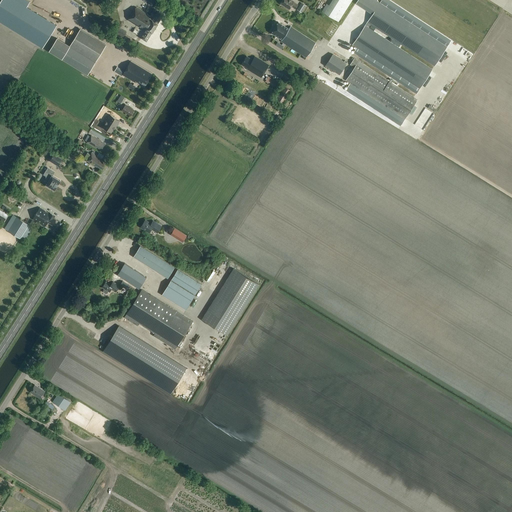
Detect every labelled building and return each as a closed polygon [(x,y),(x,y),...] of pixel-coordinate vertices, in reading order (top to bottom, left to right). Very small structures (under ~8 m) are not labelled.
[(0,20),(43,47),(51,35),(57,25),(51,22),(15,0),(1,0),(0,2),(0,20)] [(295,9),(298,4),(294,2),(294,1),(292,0),(282,0),(280,4),(289,9),(291,6),(295,9)] [(339,21),(352,0),(332,0),(325,12),(339,21)] [(420,89),(432,72),(433,70),(370,28),(372,25),(435,67),(436,65),(445,51),(448,47),(447,46),(380,3),(375,0),(357,0),(356,3),(372,14),(367,22),(365,25),(352,45),(420,89)] [(302,13),(307,6),(302,3),(297,10),(298,10),(297,13),(300,15),(301,12),(302,13)] [(132,12),(128,19),(128,20),(142,29),(137,35),(146,41),(163,14),(154,8),(150,15),(136,6),(132,12)] [(337,35),(343,25),(338,21),(331,32),(337,35)] [(289,28),(278,22),(271,33),(282,40),(280,41),(306,58),(316,43),(290,26),(289,28)] [(57,38),(49,51),(88,75),(96,62),(106,44),(80,29),(70,46),(57,38)] [(118,30),(115,34),(123,39),(126,35),(118,30)] [(333,54),(325,65),(339,75),(347,63),(333,54)] [(246,56),(241,64),(244,66),(247,68),(247,69),(260,78),(269,65),(255,56),(252,60),(246,56)] [(346,80),(405,118),(408,113),(412,115),(417,108),(413,106),(418,99),(355,58),(351,64),(355,66),(346,80)] [(145,85),(152,74),(130,61),(122,75),(135,82),(135,81),(139,83),(140,82),(145,85)] [(318,70),(333,78),(336,73),(320,65),(318,70)] [(277,89),(280,83),(268,76),(265,82),(277,89)] [(265,90),(269,85),(261,77),(257,82),(265,90)] [(291,90),(282,84),(273,98),(283,104),(291,90)] [(122,104),(126,98),(121,95),(117,101),(122,104)] [(131,116),(132,113),(133,113),(134,112),(134,111),(134,110),(125,104),(122,110),(131,116)] [(116,127),(120,121),(110,115),(104,123),(105,124),(103,127),(112,132),(115,127),(116,127)] [(101,150),(105,143),(91,135),(86,142),(95,148),(96,147),(101,150)] [(102,158),(92,152),(90,154),(88,152),(84,157),(87,159),(86,160),(96,167),(97,166),(101,169),(102,168),(103,167),(105,165),(104,164),(105,163),(101,160),(102,158)] [(54,154),(50,161),(58,166),(62,159),(54,154)] [(75,163),(78,158),(71,154),(68,158),(75,163)] [(44,174),(47,176),(46,177),(47,179),(49,180),(46,184),(48,185),(48,186),(49,187),(51,187),(54,190),(60,180),(53,175),(55,172),(48,168),(44,174)] [(46,179),(41,176),(43,171),(39,169),(35,177),(39,179),(37,182),(39,183),(37,187),(43,190),(46,183),(45,182),(46,179)] [(49,213),(39,207),(33,219),(45,226),(47,222),(52,225),(56,219),(53,218),(55,216),(50,213),(49,213)] [(4,229),(21,239),(24,241),(33,227),(30,225),(13,215),(4,229)] [(151,223),(145,220),(140,227),(149,232),(151,229),(157,232),(161,226),(153,220),(151,223)] [(175,228),(171,235),(183,242),(187,236),(175,228)] [(165,234),(162,238),(175,245),(177,241),(165,234)] [(176,271),(173,269),(174,268),(140,246),(133,256),(168,278),(169,276),(172,278),(162,295),(186,309),(201,285),(177,269),(176,271)] [(139,289),(147,277),(125,263),(117,275),(139,289)] [(228,335),(259,285),(233,269),(202,319),(228,335)] [(208,283),(215,272),(213,271),(207,282),(208,283)] [(119,286),(113,281),(111,285),(106,282),(102,287),(104,289),(103,290),(103,291),(104,292),(105,293),(106,293),(107,293),(108,291),(109,292),(111,289),(115,292),(119,286)] [(175,349),(193,321),(142,289),(124,317),(145,330),(146,329),(151,331),(150,333),(175,349)] [(119,325),(103,350),(171,393),(187,368),(119,325)] [(210,350),(213,347),(206,342),(203,345),(210,350)] [(40,398),(44,391),(35,385),(30,392),(40,398)] [(71,399),(64,393),(62,396),(59,394),(53,402),(64,409),(71,399)]
